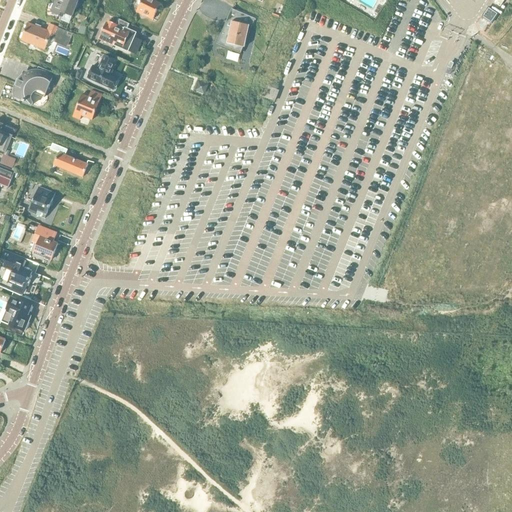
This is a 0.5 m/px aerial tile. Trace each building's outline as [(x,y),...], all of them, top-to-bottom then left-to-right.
[(69,23),(72,16),(78,0),(77,0),(56,0),(51,11),(62,16),(61,20),(69,23)] [(141,0),(142,0),(137,11),(153,19),(161,4),(153,0),(141,0)] [(490,20),(496,11),(489,6),(483,15),(490,20)] [(250,25),(252,26),(251,28),(252,28),(256,18),(232,8),(217,44),(241,54),(244,47),(245,47),(250,25)] [(119,19),(116,24),(109,21),(108,23),(106,23),(99,38),(128,51),(135,37),(133,36),(135,32),(128,28),(130,24),(119,19)] [(72,33),(61,28),(50,24),(47,30),(28,23),(21,40),(45,49),(50,39),(67,46),(72,33)] [(80,25),(79,33),(85,34),(87,27),(80,25)] [(96,32),(87,29),(84,38),(94,40),(96,32)] [(93,65),(88,77),(114,89),(120,76),(111,73),(117,59),(105,54),(99,68),(93,65)] [(14,91),(14,97),(33,104),(34,102),(42,105),(45,97),(53,76),(50,74),(51,71),(39,67),(38,69),(33,70),(28,71),(23,73),(20,76),(18,79),(17,79),(15,85),(14,91)] [(200,82),(197,90),(205,93),(208,85),(200,82)] [(271,103),(276,90),(263,85),(258,97),(271,103)] [(92,120),(102,95),(91,91),(89,97),(82,94),(73,117),(80,119),(82,115),(92,120)] [(5,154),(9,156),(10,151),(7,150),(11,139),(13,140),(17,129),(0,121),(0,150),(6,153),(5,154)] [(64,154),(66,148),(54,143),(51,149),(59,152),(54,165),(83,177),(88,164),(64,154)] [(16,159),(9,156),(4,154),(0,165),(12,169),(16,159)] [(15,171),(12,169),(0,165),(0,164),(0,185),(8,189),(15,171)] [(45,190),(44,190),(39,188),(37,192),(29,210),(37,214),(36,215),(45,219),(47,213),(55,194),(45,190)] [(52,260),(58,244),(53,242),(57,233),(39,225),(32,241),(38,244),(34,253),(52,260)] [(25,258),(15,254),(5,250),(0,262),(0,265),(13,271),(8,281),(17,285),(15,289),(24,293),(25,288),(32,272),(21,267),(25,258)] [(9,302),(4,315),(1,321),(25,331),(30,319),(27,318),(32,306),(12,297),(9,302)]
